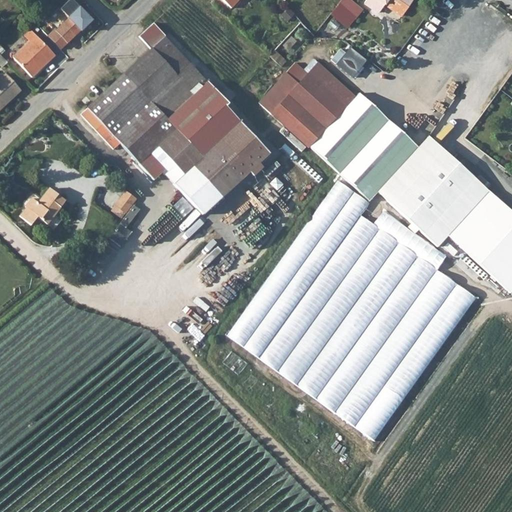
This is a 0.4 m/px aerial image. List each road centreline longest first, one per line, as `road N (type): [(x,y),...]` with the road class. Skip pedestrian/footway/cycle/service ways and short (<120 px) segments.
road 1 (track): [(342,511),(172,335),(142,312),(69,289),(0,220)]
road 2 (residential): [(0,143),(118,29)]
road 3 (unknown): [(54,91),(149,197)]
road 4 (unknown): [(469,0),(380,104)]
